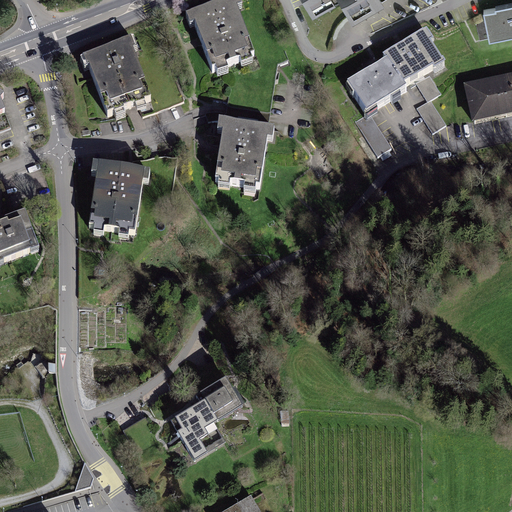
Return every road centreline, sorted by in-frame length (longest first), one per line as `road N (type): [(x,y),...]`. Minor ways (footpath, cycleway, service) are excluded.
road 1 (residential): [(511,138),(398,166),(324,239),(234,293),(155,392),(91,436)]
road 2 (residential): [(58,148),(68,341),(91,436)]
road 3 (residential): [(461,0),(331,57),(306,47),(284,0)]
road 4 (residential): [(58,148),(128,142),(221,108)]
